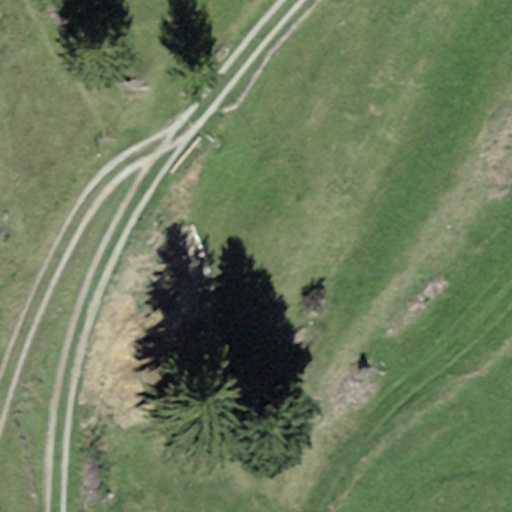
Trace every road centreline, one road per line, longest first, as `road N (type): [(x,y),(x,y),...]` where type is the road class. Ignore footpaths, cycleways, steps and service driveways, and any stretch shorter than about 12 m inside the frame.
road 1 (track): [(322,0),(189,128),(116,176),(39,309),(0,421)]
road 2 (track): [(189,128),(113,249),(81,331),(64,405),(60,511)]
